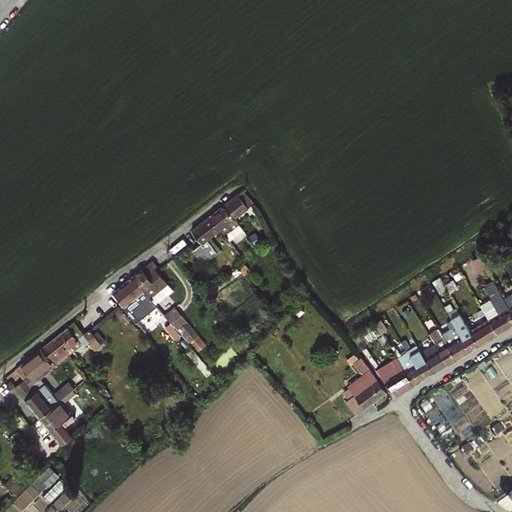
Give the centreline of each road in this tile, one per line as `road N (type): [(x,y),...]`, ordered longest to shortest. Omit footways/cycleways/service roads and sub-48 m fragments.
road 1 (residential): [(241,183),(0,374)]
road 2 (residential): [(498,511),(456,482),(396,401)]
road 3 (residential): [(511,332),(396,401)]
